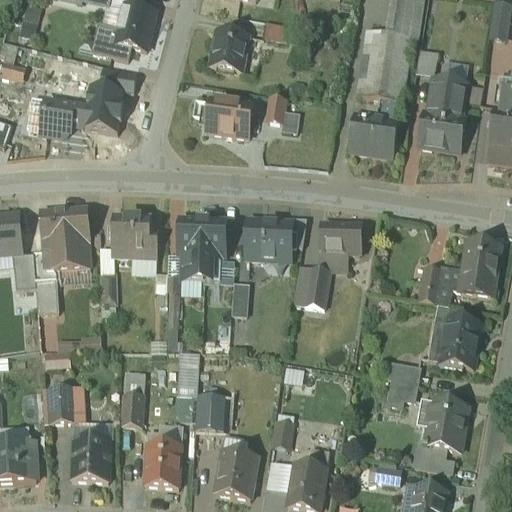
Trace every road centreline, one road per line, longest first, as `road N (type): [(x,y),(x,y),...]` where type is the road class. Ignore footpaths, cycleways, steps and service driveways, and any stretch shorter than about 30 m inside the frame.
road 1 (residential): [(141,180),(335,195),(511,223)]
road 2 (residential): [(141,180),(188,0)]
road 3 (residential): [(480,511),(511,345)]
road 4 (residential): [(0,185),(141,180)]
